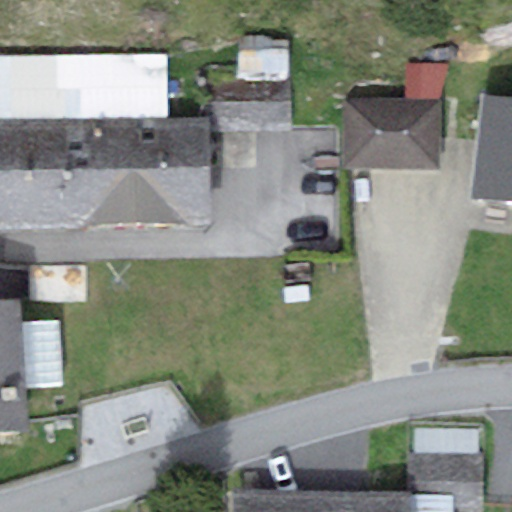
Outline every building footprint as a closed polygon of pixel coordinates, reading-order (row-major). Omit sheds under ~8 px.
[(232,123),(288,113),(281,74),(225,84),(232,123)] [(469,197),(511,202),(511,97),(481,94),(469,197)] [(443,98),(343,99),(344,166),(443,166),(443,98)] [(208,117),(66,119),(68,227),(210,225),(208,117)] [(0,228),(68,227),(66,119),(0,120),(0,228)] [(22,301),(0,302),(0,431),(31,429),(22,301)] [(406,491),(236,484),(234,511),(451,511),(452,507),(480,508),(482,455),(407,453),(406,491)]
